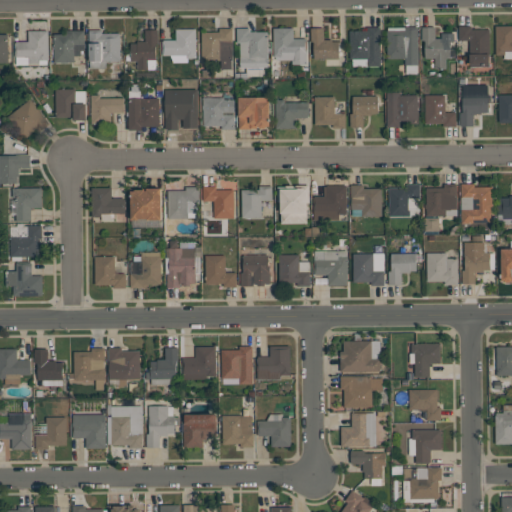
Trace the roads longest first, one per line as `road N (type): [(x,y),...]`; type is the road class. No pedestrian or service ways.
road 1 (residential): [(0,318),(511,314)]
road 2 (residential): [(75,156),(511,157)]
road 3 (residential): [(0,480),(317,475)]
road 4 (residential): [(0,1),(230,0)]
road 5 (residential): [(473,315),(475,511)]
road 6 (residential): [(75,156),(75,317)]
road 7 (residential): [(316,316),(317,475)]
